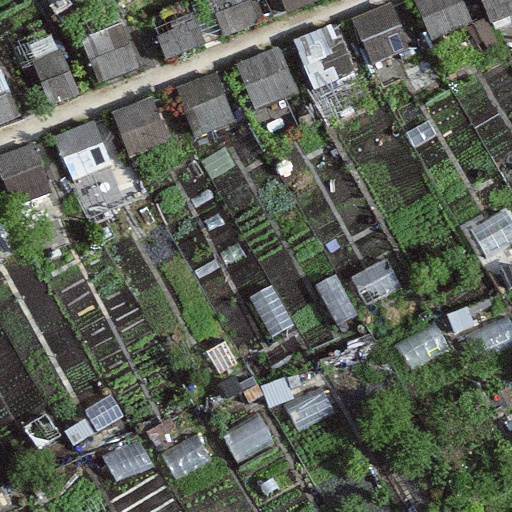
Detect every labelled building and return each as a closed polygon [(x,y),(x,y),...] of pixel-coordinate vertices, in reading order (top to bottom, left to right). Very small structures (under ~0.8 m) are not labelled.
[(255,0),(206,0),(224,42),(265,25),(255,0)] [(328,0),(279,0),(287,17),(329,0),(328,0)] [(459,0),(417,0),(412,3),(430,47),(471,30),(459,0)] [(511,0),(478,0),(491,31),(511,23),(511,0)] [(392,8),(350,25),(368,69),(410,52),(392,8)] [(196,26),(155,43),(164,66),(205,49),(196,26)] [(121,28),(79,45),(97,89),(139,72),(121,28)] [(337,31),(296,48),(314,93),(355,75),(337,31)] [(278,54),(237,71),(255,115),(297,98),(278,54)] [(62,55),(27,69),(45,113),(80,99),(62,55)] [(1,77),(0,77),(0,129),(19,121),(1,77)] [(217,78),(175,95),(193,139),(235,122),(217,78)] [(151,102),(109,119),(127,163),(169,146),(151,102)] [(94,125),(52,142),(70,186),(112,169),(94,125)] [(34,150),(0,164),(0,184),(11,211),(53,194),(34,150)] [(511,220),(509,214),(473,233),(487,259),(511,246),(511,220)] [(388,264),(352,282),(366,309),(402,290),(388,264)] [(336,278),(314,290),(337,331),(358,319),(336,278)] [(272,289),(250,301),(273,341),(295,329),(272,289)] [(511,324),(508,317),(466,339),(480,366),(511,349),(511,324)] [(432,328),(397,346),(411,373),(446,354),(432,328)] [(376,355),(332,377),(343,400),(387,378),(376,355)] [(320,389),(285,407),(298,434),(334,415),(320,389)] [(110,399),(85,414),(98,436),(123,421),(110,399)] [(257,415),(221,433),(239,466),(274,448),(257,415)] [(195,438),(159,457),(173,483),(209,465),(195,438)] [(139,442),(103,461),(117,487),(153,469),(139,442)]
